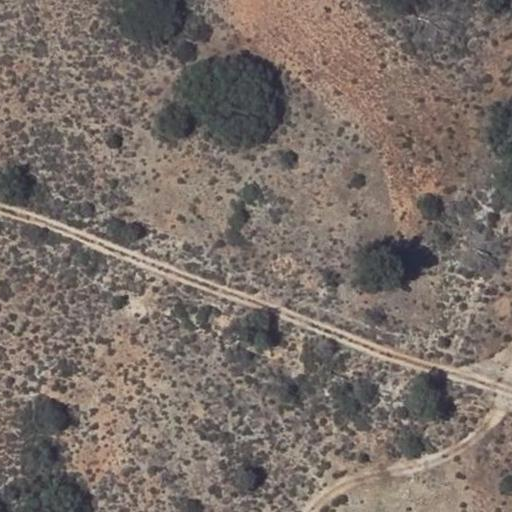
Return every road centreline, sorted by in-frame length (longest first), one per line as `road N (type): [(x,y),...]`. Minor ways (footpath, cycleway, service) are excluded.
road 1 (track): [(0,195),(511,389)]
road 2 (track): [(498,384),(470,434),(430,454),(351,463),(325,481),(304,511)]
